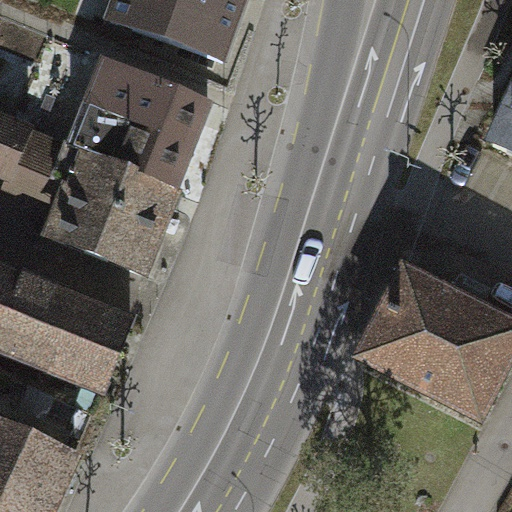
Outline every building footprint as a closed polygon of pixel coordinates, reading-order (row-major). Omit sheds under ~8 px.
[(250,0),(120,0),(115,15),(228,58),(250,0)] [(145,275),(209,109),(109,71),(80,147),(0,116),(0,171),(60,194),(43,236),(145,275)] [(511,112),(496,146),(511,153),(511,112)] [(511,387),(511,316),(413,266),(363,363),(492,428),(511,387)] [(133,325),(0,271),(0,352),(105,394),(133,325)] [(0,511),(51,511),(77,457),(0,422),(0,511)]
